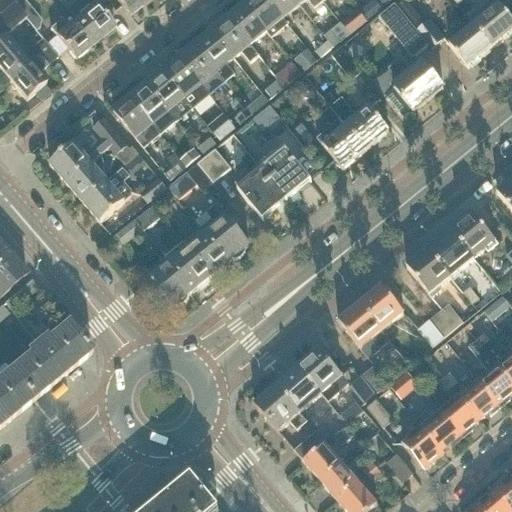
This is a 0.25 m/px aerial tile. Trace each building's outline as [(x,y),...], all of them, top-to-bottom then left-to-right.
[(23,0),(22,0),(14,7),(27,21),(36,33),(37,32),(39,30),(41,21),(23,0)] [(115,0),(130,18),(148,4),(144,0),(115,0)] [(273,40),(289,26),(285,21),(268,0),(254,0),(246,7),(268,34),(273,40)] [(294,0),(268,0),(285,21),(301,8),(294,0)] [(322,0),(294,0),(301,8),(309,1),(316,11),(325,4),(322,0)] [(379,0),(377,2),(384,10),(396,0),(379,0)] [(511,21),(494,0),(488,0),(473,13),(462,0),(453,0),(459,8),(454,13),(462,23),(468,18),(475,27),(494,50),(497,47),(498,49),(505,44),(503,42),(511,35),(511,21)] [(368,23),(384,10),(377,2),(361,15),(368,23)] [(96,7),(85,16),(76,5),(68,12),(96,46),(115,30),(96,7)] [(433,51),(418,33),(396,6),(380,19),(413,61),(429,47),(433,52),(433,51)] [(6,39),(27,21),(14,7),(0,18),(0,73),(1,73),(9,83),(29,66),(15,50),(20,45),(13,37),(8,41),(6,39)] [(252,47),(268,34),(246,7),(230,20),(252,47)] [(352,37),(368,23),(361,15),(358,11),(342,25),(345,28),(352,37)] [(68,12),(60,19),(62,22),(51,31),(76,62),(96,46),(68,12)] [(260,57),(252,47),(230,20),(213,33),(236,61),(245,54),(252,63),(260,57)] [(418,33),(433,51),(445,42),(430,23),(418,33)] [(352,37),(345,28),(342,25),(325,38),(330,44),(335,50),(352,37)] [(491,52),(494,50),(475,27),(450,48),(469,70),(484,57),(486,59),(492,54),(491,52)] [(50,50),(50,49),(37,32),(36,33),(27,41),(40,57),(49,67),(58,59),(50,50)] [(229,67),(236,61),(213,33),(197,47),(209,61),(219,74),(227,84),(237,77),(229,67)] [(322,61),(335,50),(330,44),(317,55),(322,61)] [(361,64),(367,52),(354,45),(348,57),(361,64)] [(219,74),(209,61),(197,47),(181,60),(203,87),(219,74)] [(353,84),(363,76),(342,50),(332,58),(353,84)] [(37,76),(49,67),(40,57),(29,66),(9,83),(27,103),(36,95),(42,103),(50,96),(44,89),(46,86),(37,76)] [(211,97),(203,87),(181,60),(164,73),(187,101),(195,111),(211,97)] [(415,114),(444,90),(420,60),(409,69),(403,61),(390,71),(401,84),(394,90),(415,114)] [(287,89),(303,76),(294,66),(279,80),(280,81),(287,89)] [(195,111),(187,101),(164,73),(148,86),(170,114),(178,124),(195,111)] [(274,100),(287,89),(280,81),(266,92),(274,100)] [(163,120),(170,114),(148,86),(132,99),(162,137),(171,130),(163,120)] [(254,117),(249,110),(248,111),(236,96),(230,101),(242,116),(236,121),(241,127),(254,117)] [(249,110),(254,117),(270,104),(264,97),(249,110)] [(145,151),(162,137),(132,99),(114,114),(145,151)] [(370,110),(357,121),(342,102),(331,110),(339,120),(347,129),(366,153),(390,134),(370,110)] [(286,127),(277,116),(271,108),(253,123),(268,142),(286,127)] [(331,126),(339,120),(331,110),(323,117),(331,126)] [(309,119),(301,126),(313,139),(321,132),(309,119)] [(111,151),(122,142),(106,121),(94,130),(103,142),(110,150),(111,151)] [(224,140),(237,130),(232,124),(219,134),(224,140)] [(344,172),(366,153),(347,129),(336,138),(331,131),(318,141),(344,172)] [(200,150),(205,156),(217,147),(213,140),(200,150)] [(68,187),(92,166),(110,150),(103,142),(85,157),(75,146),(51,167),(51,168),(52,167),(68,187)] [(134,149),(130,152),(122,142),(111,151),(126,170),(132,166),(141,158),(134,149)] [(183,162),(189,170),(202,159),(196,152),(183,162)] [(199,167),(215,186),(232,172),(217,152),(199,167)] [(288,203),(312,183),(287,153),(263,172),(288,203)] [(85,206),(109,185),(92,166),(68,187),(85,206)] [(172,183),(184,173),(179,166),(167,177),(172,183)] [(216,189),(215,186),(199,167),(170,190),(176,197),(194,183),(206,197),(216,189)] [(101,226),(126,205),(132,199),(130,197),(133,194),(125,184),(131,179),(125,171),(109,185),(85,206),(101,225),(101,226)] [(264,223),(288,203),(263,172),(239,192),(264,223)] [(151,205),(168,192),(160,181),(141,197),(148,207),(151,205)] [(511,184),(499,195),(498,196),(511,212),(511,184)] [(157,212),(176,197),(170,190),(168,192),(151,205),(154,208),(157,212)] [(247,250),(250,248),(217,207),(207,215),(208,215),(197,224),(207,236),(220,252),(223,250),(232,262),(234,261),(237,261),(240,261),(243,259),(245,256),(247,254),(247,250)] [(144,232),(162,218),(157,212),(154,208),(136,223),(144,232)] [(490,255),(500,247),(473,216),(472,216),(472,217),(453,233),(476,261),(487,252),(490,255)] [(125,247),(144,232),(136,223),(117,237),(125,247)] [(452,280),(476,261),(453,233),(429,252),(452,280)] [(223,250),(220,252),(207,236),(189,251),(211,279),(232,262),(223,250)] [(4,251),(5,250),(0,245),(0,267),(10,258),(4,251)] [(191,296),(211,279),(189,251),(171,266),(183,281),(181,284),(191,296)] [(441,290),(452,280),(429,252),(409,269),(408,268),(407,269),(433,300),(443,293),(441,290)] [(511,254),(507,258),(509,260),(503,265),(511,276),(511,254)] [(12,258),(11,259),(10,258),(0,267),(0,300),(0,301),(27,277),(20,269),(21,269),(12,258)] [(181,284),(183,281),(171,266),(160,274),(155,269),(146,277),(173,310),(177,307),(180,307),(183,307),(186,305),(188,303),(189,300),(190,297),(191,296),(181,284)] [(11,314),(38,290),(32,283),(5,307),(11,314)] [(383,334),(405,317),(382,289),(381,290),(382,290),(361,307),(383,334)] [(465,296),(474,308),(481,302),(472,290),(465,296)] [(391,343),(383,334),(361,307),(340,324),(340,323),(339,324),(369,361),(380,352),(381,352),(391,343)] [(431,324),(445,341),(464,325),(450,308),(431,324)] [(0,310),(0,323),(9,316),(2,309),(0,310)] [(434,350),(445,341),(431,324),(420,332),(434,350)] [(35,402),(92,356),(68,326),(48,343),(47,340),(28,355),(31,358),(11,373),(35,402)] [(490,359),(496,354),(488,345),(482,350),(490,359)] [(511,385),(490,359),(482,350),(479,346),(474,350),(477,354),(476,355),(492,374),(480,384),(501,410),(511,402),(509,400),(511,398),(511,385)] [(329,405),(350,387),(320,352),(299,370),(323,397),(329,405)] [(511,356),(504,363),(496,354),(490,359),(511,385),(511,356)] [(363,379),(378,397),(390,387),(375,369),(363,379)] [(323,397),(299,370),(278,388),(302,415),(323,397)] [(0,431),(35,402),(11,373),(0,382),(0,431)] [(416,396),(422,391),(420,389),(421,389),(409,374),(391,389),(403,403),(414,393),(416,396)] [(453,390),(459,385),(451,375),(445,381),(453,390)] [(365,407),(378,397),(363,379),(350,389),(365,407)] [(480,424),(460,399),(453,390),(445,381),(439,386),(454,405),(441,415),(463,441),(473,433),(471,431),(480,424)] [(492,418),(501,410),(480,384),(460,399),(480,424),(490,416),(492,418)] [(302,415),(278,388),(256,408),(279,435),(292,424),(299,432),(309,424),(302,415)] [(385,431),(395,423),(383,408),(386,405),(381,400),(368,410),(385,431)] [(416,420),(422,415),(415,406),(408,411),(416,420)] [(454,449),(463,441),(441,415),(424,430),(444,454),(452,447),(454,449)] [(445,456),(444,454),(424,430),(404,446),(426,472),(445,456)] [(341,446),(350,438),(345,431),(335,440),(341,446)] [(303,462),(326,443),(318,434),(295,453),(303,462)] [(322,485),(343,467),(327,447),(305,465),(322,485)] [(404,485),(413,477),(399,458),(389,466),(404,485)] [(369,478),(378,470),(372,463),(363,471),(369,478)] [(359,486),(344,467),(343,467),(322,485),(339,503),(359,486)] [(378,470),(369,478),(374,484),(383,476),(378,470)] [(213,511),(217,509),(195,483),(193,480),(153,511),(213,511)] [(511,511),(511,480),(505,486),(504,484),(495,492),(511,511)] [(346,511),(373,511),(378,508),(359,486),(339,503),(346,511)] [(511,511),(495,492),(485,499),(487,501),(478,508),(481,511),(511,511)]
